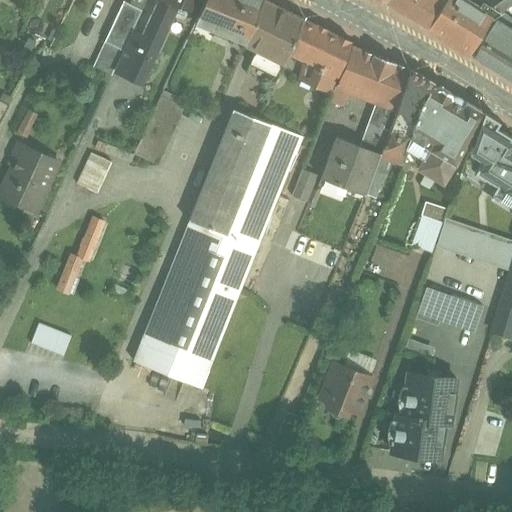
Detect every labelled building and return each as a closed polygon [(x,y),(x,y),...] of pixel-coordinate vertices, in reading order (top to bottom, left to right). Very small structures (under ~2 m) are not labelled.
[(134,0),(133,4),(144,9),(147,0),(134,0)] [(162,0),(160,5),(158,4),(140,45),(158,53),(176,14),(181,3),(190,7),(202,11),(205,0),(162,0)] [(263,0),(205,0),(202,11),(197,22),(247,43),(263,0)] [(387,0),(387,2),(430,28),(446,0),(387,0)] [(465,0),(446,0),(430,28),(471,54),(493,18),(493,17),(480,9),(465,0)] [(511,0),(484,0),(480,9),(493,17),(493,18),(493,19),(511,4),(511,0)] [(125,1),(107,41),(125,50),(128,43),(144,9),(133,4),(125,1)] [(190,7),(181,3),(176,14),(186,18),(190,7)] [(281,6),(252,64),(279,77),(291,52),(304,18),(281,6)] [(511,17),(505,13),(497,19),(474,56),(511,79),(511,17)] [(354,41),(304,18),(291,52),(320,67),(313,83),(333,91),(354,41)] [(189,39),(180,35),(176,43),(185,47),(189,39)] [(125,50),(107,41),(95,66),(113,75),(116,69),(125,50)] [(138,48),(128,43),(125,50),(116,69),(145,83),(158,53),(140,45),(138,48)] [(412,68),(354,46),(339,86),(337,85),(331,100),(345,105),(350,91),(378,102),(393,107),(399,110),(412,68)] [(435,82),(412,68),(399,110),(391,130),(373,178),(383,182),(392,160),(401,163),(411,136),(422,103),(435,82)] [(483,110),(468,103),(465,103),(464,106),(452,99),(453,97),(452,92),(443,87),(439,88),(434,86),(436,82),(435,82),(422,103),(411,136),(425,144),(430,139),(435,142),(423,164),(424,170),(440,180),(448,179),(466,147),(464,145),(467,140),(469,141),(482,120),(484,114),(484,113),(482,111),(483,110)] [(163,95),(136,153),(160,164),(187,106),(163,95)] [(0,123),(11,104),(0,98),(0,123)] [(378,102),(362,144),(338,136),(323,177),(368,193),(373,178),(391,130),(386,128),(393,107),(378,102)] [(27,108),(19,134),(31,138),(39,112),(27,108)] [(304,136),(235,108),(234,109),(235,110),(135,360),(203,387),(304,136)] [(498,121),(484,114),(482,120),(471,152),(483,161),(479,172),(499,185),(494,191),(511,203),(511,146),(511,147),(511,146),(511,137),(495,128),(498,121)] [(38,151),(19,142),(14,154),(32,163),(38,151)] [(32,163),(14,154),(13,155),(19,157),(15,168),(13,168),(1,194),(38,211),(60,162),(38,151),(32,163)] [(113,165),(91,155),(77,186),(98,196),(113,165)] [(319,175),(304,169),(294,195),(309,200),(319,175)] [(372,244),(387,205),(368,197),(353,236),(372,244)] [(511,269),(511,241),(447,219),(445,228),(439,245),(511,269)] [(439,245),(445,228),(422,220),(415,241),(437,249),(439,245)] [(104,225),(93,221),(80,259),(72,256),(59,293),(71,298),(83,264),(89,266),(104,225)] [(451,294),(429,286),(426,294),(448,302),(451,294)] [(511,293),(505,292),(494,330),(511,335),(511,293)] [(484,305),(451,293),(448,302),(442,320),(475,331),(484,305)] [(448,302),(426,294),(418,318),(440,325),(442,320),(448,302)] [(40,326),(32,344),(64,357),(72,339),(40,326)] [(419,341),(411,338),(407,349),(415,352),(419,341)] [(436,347),(419,341),(415,352),(432,358),(436,347)] [(380,359),(352,348),(345,365),(373,376),(380,359)] [(345,365),(336,362),(323,397),(332,401),(330,407),(349,414),(352,408),(361,412),(375,377),(373,376),(345,365)] [(459,378),(412,372),(411,382),(409,381),(405,414),(399,413),(394,450),(442,457),(447,423),(453,424),(459,378)] [(289,413),(279,441),(291,446),(302,417),(289,413)]
